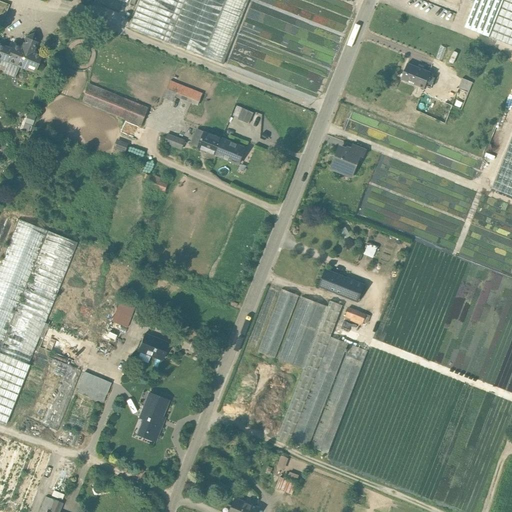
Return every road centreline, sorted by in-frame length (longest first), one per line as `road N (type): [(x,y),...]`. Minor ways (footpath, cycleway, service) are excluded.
road 1 (residential): [(169,511),(372,0)]
road 2 (track): [(207,415),(438,511)]
road 3 (track): [(177,492),(0,429)]
road 4 (track): [(323,125),(483,189)]
